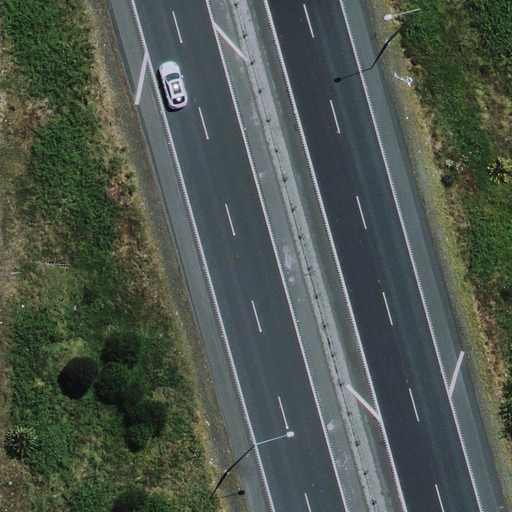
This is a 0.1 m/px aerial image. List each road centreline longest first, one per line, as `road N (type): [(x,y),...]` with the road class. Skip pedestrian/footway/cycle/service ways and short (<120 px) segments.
road 1 (motorway): [(321,511),(175,0)]
road 2 (motorway): [(317,0),(458,511)]
